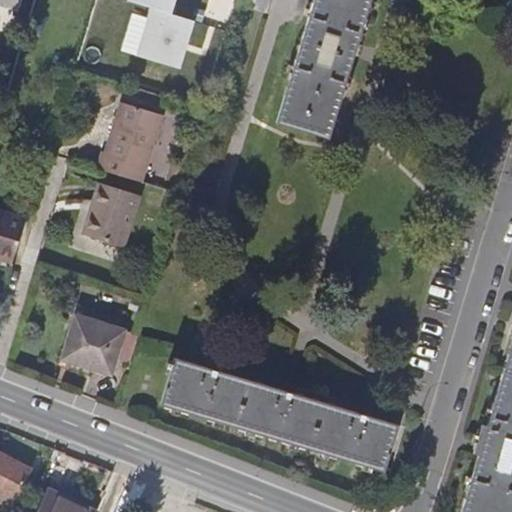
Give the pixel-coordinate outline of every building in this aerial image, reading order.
[(136,0),(152,5),(171,11),(174,0),(136,0)] [(268,0),(239,0),(235,13),(262,22),(268,0)] [(314,0),(275,124),(326,140),(369,0),(314,0)] [(171,11),(152,5),(138,52),(179,65),(184,50),(182,47),(186,34),(189,33),(194,18),(171,11)] [(106,151),(100,168),(142,182),(163,116),(124,103),(109,152),(106,151)] [(83,234),(124,247),(140,195),(99,183),(83,234)] [(0,268),(12,272),(24,229),(0,221),(0,268)] [(124,325),(77,310),(64,353),(110,368),(124,325)] [(482,418),(477,435),(483,436),(478,452),(460,511),(511,511),(511,335),(487,419),(482,418)] [(404,426),(181,358),(167,404),(390,473),(404,426)] [(483,436),(477,435),(474,434),(470,449),(478,452),(483,436)] [(32,465),(0,450),(0,489),(18,497),(32,465)] [(91,511),(52,496),(45,511),(91,511)]
